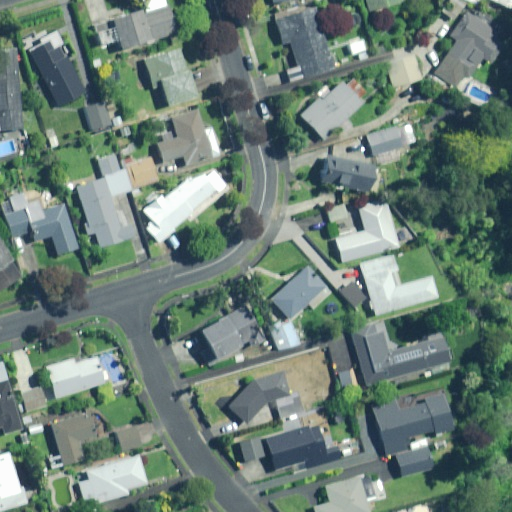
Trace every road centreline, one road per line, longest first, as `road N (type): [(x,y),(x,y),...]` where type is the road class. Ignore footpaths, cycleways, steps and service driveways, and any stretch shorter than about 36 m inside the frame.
road 1 (residential): [(216,0),(267,163),(265,201),(236,250),(125,291)]
road 2 (residential): [(247,511),(178,424),(125,291)]
road 3 (residential): [(125,291),(0,330)]
